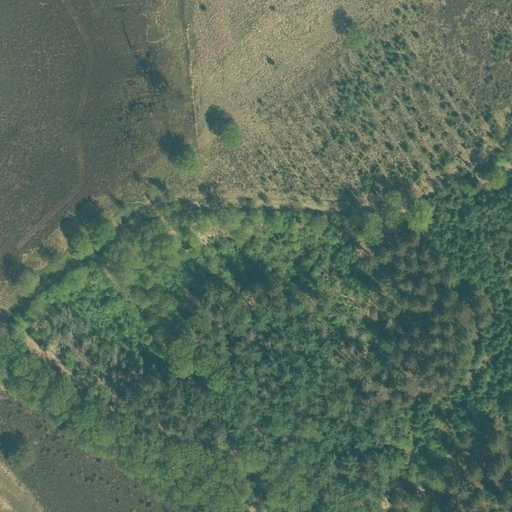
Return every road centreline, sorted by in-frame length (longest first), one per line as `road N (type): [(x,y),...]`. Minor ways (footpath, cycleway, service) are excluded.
road 1 (track): [(98,250),(140,219),(184,203),(386,206),(426,196),(466,174),(511,130)]
road 2 (track): [(0,323),(98,250)]
